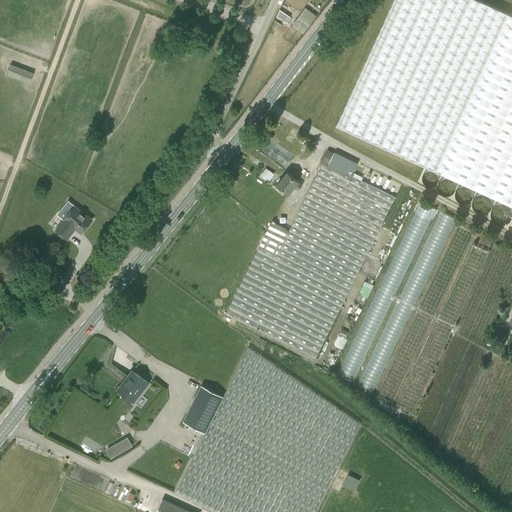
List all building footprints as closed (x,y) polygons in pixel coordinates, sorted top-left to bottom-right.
[(511,13),(511,16),(475,0),(391,0),(334,127),(511,208),(511,13)] [(305,8),(294,25),(305,32),(316,14),(305,8)] [(276,16),(287,22),(291,16),(280,10),(276,16)] [(32,78),(8,69),(6,74),(30,83),(32,78)] [(328,165),(333,154),(327,151),(322,162),(323,163),(328,165)] [(334,152),(333,154),(328,165),(336,168),(351,176),(358,164),(334,152)] [(313,365),(395,198),(351,176),(336,168),(328,165),(323,163),(289,231),(278,254),(260,246),(223,320),(313,365)] [(266,168),(261,176),(269,181),(274,173),(266,168)] [(287,173),(277,185),(288,194),(294,187),(298,190),(302,185),(298,182),(298,181),(287,173)] [(413,262),(434,209),(419,202),(401,247),(406,249),(403,258),(413,262)] [(64,220),(56,230),(67,239),(78,226),(84,231),(92,220),(75,206),(64,219),(64,220)] [(434,243),(434,240),(433,243),(433,249),(423,249),(423,256),(425,257),(426,264),(427,278),(443,242),(443,244),(455,218),(441,212),(437,221),(437,222),(434,227),(440,230),(433,230),(432,233),(437,236),(434,243)] [(278,254),(289,231),(271,222),(260,246),(278,254)] [(45,267),(49,263),(44,257),(39,261),(45,267)] [(338,375),(353,382),(387,308),(381,305),(378,310),(370,306),(338,375)] [(375,392),(395,339),(389,337),(387,344),(382,343),(380,348),(374,346),(359,386),(375,392)] [(225,394),(224,396),(205,433),(192,460),(175,492),(214,511),(315,511),(360,425),(248,348),(225,394)] [(117,375),(123,380),(127,375),(121,371),(117,375)] [(133,402),(148,383),(133,371),(118,391),(133,402)] [(205,433),(224,396),(201,385),(183,422),(205,433)] [(105,450),(110,459),(132,446),(127,437),(105,450)] [(173,465),(177,469),(182,464),(178,461),(173,465)] [(343,485),(355,490),(360,479),(348,474),(343,485)] [(191,511),(162,499),(156,511),(191,511)]
